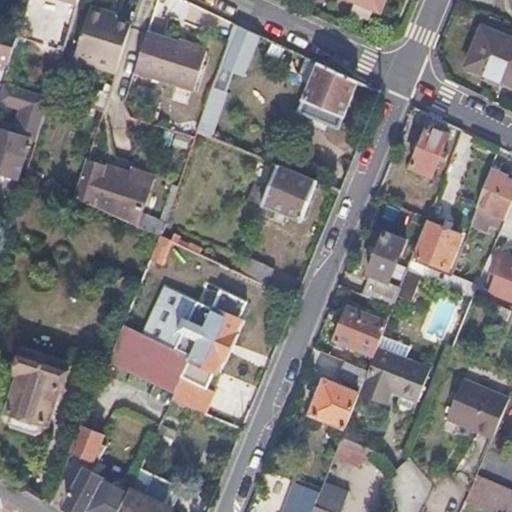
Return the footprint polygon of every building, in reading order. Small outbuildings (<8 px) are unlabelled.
[(371,10),(379,13),(384,0),(348,0),(355,3),(371,10)] [(371,10),(355,3),(352,12),(367,18),(371,10)] [(105,19),(108,11),(92,6),(75,60),(115,73),(130,26),(115,22),(105,19)] [(117,14),(108,11),(105,19),(115,22),(117,14)] [(229,41),(234,24),(212,14),(206,31),(229,41)] [(255,34),(234,24),(229,41),(219,68),(240,77),(255,34)] [(511,40),(480,28),(465,68),(511,86),(511,40)] [(145,33),(133,72),(194,92),(206,52),(145,33)] [(0,62),(9,65),(16,40),(0,35),(0,62)] [(357,80),(317,62),(295,109),(336,128),(357,80)] [(0,125),(0,173),(18,179),(29,140),(37,142),(50,99),(3,83),(0,94),(0,104),(20,111),(15,129),(0,124),(0,125)] [(212,89),(196,133),(209,138),(224,93),(212,89)] [(452,126),(432,117),(411,170),(431,179),(439,161),(445,163),(447,156),(441,154),(447,139),(454,142),(458,129),(452,126)] [(87,161),(75,199),(139,228),(154,178),(133,171),(132,175),(87,161)] [(316,182),(272,164),(265,181),(270,183),(266,192),(254,187),(248,201),(300,223),(316,182)] [(478,208),(494,214),(505,219),(511,202),(511,183),(506,180),(507,178),(492,171),(478,208)] [(511,202),(505,219),(498,235),(511,240),(511,202)] [(143,229),(160,234),(164,220),(148,215),(143,229)] [(427,225),(413,259),(446,272),(460,238),(427,225)] [(149,262),(159,236),(145,230),(124,281),(139,287),(149,262)] [(362,296),(393,308),(398,294),(387,289),(405,244),(384,234),(367,275),(370,277),(362,296)] [(169,241),(159,236),(149,262),(158,266),(169,241)] [(511,260),(500,255),(486,292),(511,302),(511,260)] [(246,256),(238,274),(265,287),(274,269),(246,256)] [(423,279),(447,288),(451,278),(411,264),(407,272),(423,279)] [(423,279),(407,272),(398,297),(413,303),(423,279)] [(451,278),(447,288),(472,297),(476,286),(451,276),(451,278)] [(175,390),(170,401),(197,411),(215,371),(219,373),(240,325),(237,324),(246,302),(219,291),(189,360),(175,390)] [(374,357),(377,348),(389,318),(384,317),(382,321),(348,308),(327,357),(343,363),(351,366),(357,351),(374,357)] [(110,358),(175,390),(189,360),(122,327),(110,358)] [(430,369),(377,348),(374,357),(368,372),(362,389),(359,395),(387,406),(393,390),(418,400),(430,369)] [(69,365),(18,349),(10,375),(19,377),(7,415),(13,417),(12,423),(12,426),(14,430),(33,436),(38,435),(40,433),(43,426),(47,427),(58,389),(61,390),(69,365)] [(351,366),(343,363),(338,378),(362,389),(368,372),(351,366)] [(449,419),(492,438),(508,399),(465,381),(449,419)] [(311,417),(346,430),(359,396),(324,382),(311,417)] [(83,426),(73,451),(93,460),(104,435),(83,426)] [(379,444),(346,430),(340,445),(365,456),(372,460),(379,444)] [(365,456),(340,445),(335,458),(360,469),(365,456)] [(67,504),(82,511),(120,511),(128,495),(105,483),(107,479),(85,469),(67,504)] [(511,511),(511,487),(478,473),(465,501),(492,511),(511,511)] [(128,495),(120,511),(169,511),(177,494),(137,475),(128,495)] [(312,511),(340,511),(351,488),(327,477),(320,494),(312,511)] [(312,511),(320,494),(294,484),(283,511),(312,511)]
